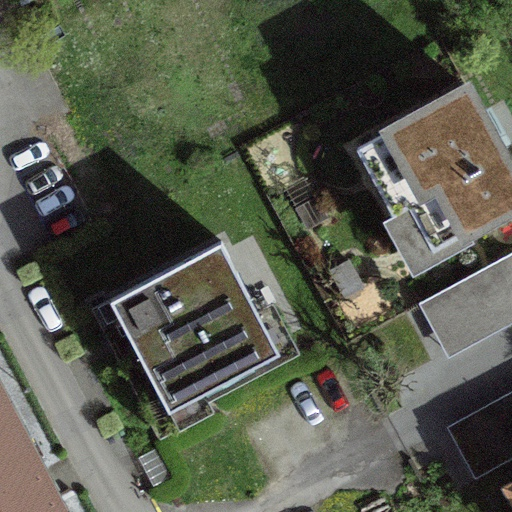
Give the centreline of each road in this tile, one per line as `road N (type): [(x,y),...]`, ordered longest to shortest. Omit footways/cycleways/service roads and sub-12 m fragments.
road 1 (residential): [(218,511),(511,357)]
road 2 (residential): [(120,511),(0,280)]
